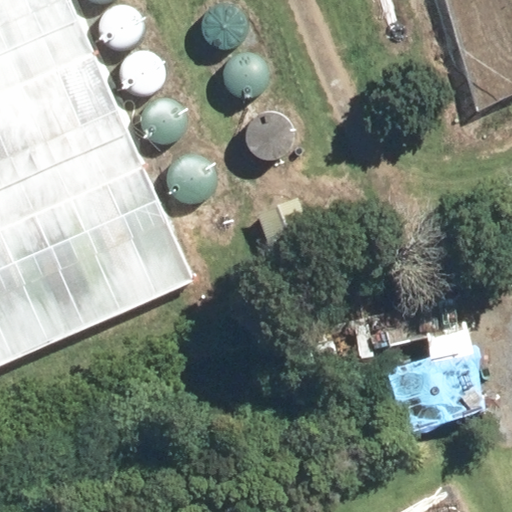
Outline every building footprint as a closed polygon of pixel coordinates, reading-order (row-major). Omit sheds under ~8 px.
[(0,0),(0,376),(206,285),(79,0),(0,0)] [(127,0),(82,0),(147,149),(185,133),(127,0)] [(511,0),(439,0),(472,113),(511,95),(511,0)] [(252,50),(215,67),(233,108),(270,91),(252,50)] [(271,107),(234,132),(262,174),(299,149),(271,107)]
